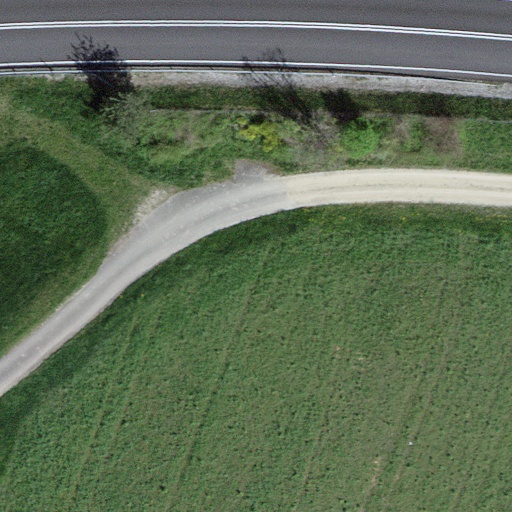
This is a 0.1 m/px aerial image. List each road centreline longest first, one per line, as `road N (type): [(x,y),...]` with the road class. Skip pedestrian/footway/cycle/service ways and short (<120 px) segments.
road 1 (track): [(0,375),(149,249),(246,202),(365,186),(511,192)]
road 2 (trunk): [(511,37),(275,24),(0,26)]
